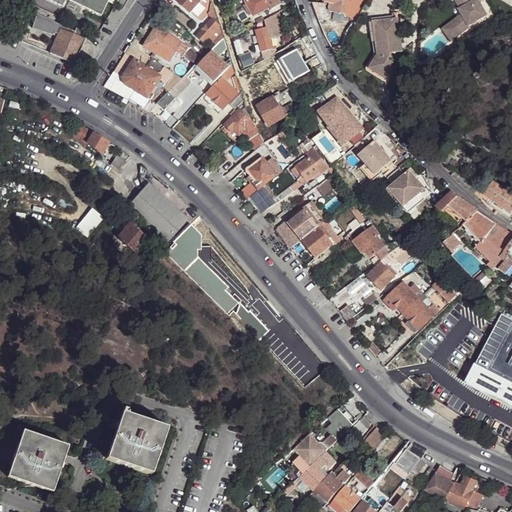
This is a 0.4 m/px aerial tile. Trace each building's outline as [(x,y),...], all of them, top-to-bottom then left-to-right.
[(108,1),(108,0),(50,0),(63,6),(66,0),(70,0),(101,15),(108,1)] [(175,0),(190,13),(201,0),(175,0)] [(248,0),(247,1),(255,15),(271,6),(272,8),(282,3),(280,0),(248,0)] [(343,14),(344,0),(324,0),(325,1),(330,3),(329,9),(332,12),(343,14)] [(458,0),(464,9),(463,9),(465,13),(448,27),(458,38),(475,24),(474,22),(490,12),(482,0),(458,0)] [(216,16),(212,2),(208,3),(208,7),(207,8),(211,22),(216,16)] [(355,22),(360,14),(354,10),(349,18),(355,22)] [(278,12),(265,20),(267,27),(255,30),(265,60),(277,52),(276,47),(274,48),(271,39),(283,35),(278,18),(280,16),(278,12)] [(208,47),(211,50),(212,50),(224,38),(216,16),(211,22),(198,36),(204,42),(211,36),(215,40),(208,47)] [(32,31),(54,39),(55,36),(58,37),(53,50),(50,57),(74,67),(85,43),(87,36),(76,31),(74,35),(63,29),(37,17),(32,31)] [(394,21),(381,23),(383,34),(376,35),(378,54),(369,68),(389,80),(396,67),(392,65),(393,63),(388,60),(392,54),(398,53),(396,42),(401,42),(400,33),(395,33),(394,21)] [(383,34),(381,23),(374,23),(376,35),(383,34)] [(152,57),(157,61),(167,68),(168,69),(171,62),(170,61),(178,50),(182,44),(157,27),(156,29),(145,46),(155,53),(152,57)] [(227,48),(224,38),(212,50),(213,51),(219,56),(227,48)] [(189,48),(182,44),(178,50),(184,54),(189,48)] [(184,54),(192,61),(195,64),(200,59),(189,48),(184,54)] [(211,50),(210,51),(196,65),(198,67),(213,51),(212,50),(211,50)] [(161,77),(150,68),(128,51),(116,70),(125,77),(125,78),(125,81),(127,84),(149,98),(157,87),(155,85),(161,77)] [(213,51),(198,67),(215,83),(223,75),(230,68),(225,62),(219,56),(213,51)] [(230,68),(233,65),(229,56),(225,62),(230,68)] [(192,61),(178,75),(179,76),(182,79),(185,76),(196,65),(195,64),(192,61)] [(162,75),(166,69),(155,62),(150,68),(161,77),(162,75)] [(479,87),(498,77),(493,64),(473,74),(479,87)] [(227,78),(233,74),(235,72),(233,65),(230,68),(223,75),(227,78)] [(168,69),(167,68),(166,69),(162,75),(169,81),(174,73),(168,69)] [(182,79),(179,76),(167,90),(169,92),(174,87),(182,79)] [(185,76),(182,79),(174,87),(180,93),(191,82),(185,76)] [(223,79),(208,93),(224,109),(238,94),(223,79)] [(277,86),(279,89),(288,83),(287,80),(277,86)] [(288,83),(279,89),(281,92),(290,87),(288,83)] [(169,92),(157,103),(165,110),(180,93),(174,87),(169,92)] [(282,93),(276,96),(280,103),(286,99),(282,93)] [(236,110),(245,101),(243,95),(232,105),(236,110)] [(280,103),(276,96),(259,106),(271,126),(287,116),(283,110),(280,103)] [(329,116),(344,103),(340,98),(322,114),(330,123),(333,120),(329,116)] [(283,110),(287,116),(303,107),(300,100),(283,110)] [(352,142),(356,146),(367,137),(363,132),(367,129),(344,103),(329,116),(333,120),(337,125),(352,142)] [(225,124),(233,131),(234,130),(240,135),(246,128),(249,132),(256,125),(242,111),(236,118),(234,116),(225,124)] [(92,133),(79,125),(71,137),(84,145),(92,133)] [(347,146),(352,142),(337,125),(332,129),(347,146)] [(262,144),(266,140),(261,132),(257,135),(262,144)] [(92,133),(84,145),(91,149),(101,155),(108,142),(92,133)] [(367,137),(356,146),(357,148),(368,138),(367,137)] [(283,141),(274,148),(290,167),(290,166),(300,159),(294,152),(293,153),(283,141)] [(372,168),(389,153),(378,141),(362,156),(369,164),(372,168)] [(300,159),(290,166),(292,170),(299,179),(304,176),(308,181),(303,184),(305,187),(301,190),(305,195),(318,185),(313,177),(320,172),(322,170),(323,172),(329,168),(318,154),(321,152),(317,145),(306,154),(300,159)] [(395,161),(389,153),(372,168),(379,176),(389,166),(395,161)] [(267,185),(278,176),(263,157),(249,167),(248,173),(250,175),(247,178),(251,183),(252,182),(253,184),(243,192),(248,198),(258,190),(259,191),(263,187),(267,185)] [(363,169),(367,174),(372,168),(369,164),(363,169)] [(372,168),(367,174),(375,183),(391,168),(389,166),(379,176),(372,168)] [(405,207),(427,188),(423,183),(421,184),(417,180),(419,179),(410,168),(388,187),(395,195),(405,207)] [(278,176),(267,185),(281,203),(294,193),(293,190),(297,187),(294,184),(296,183),(288,173),(286,170),(278,176)] [(299,179),(292,170),(288,173),(296,183),(300,180),(299,179)] [(330,175),(318,185),(316,186),(323,195),(338,183),(342,180),(335,172),(330,175)] [(308,181),(304,176),(299,179),(300,180),(303,184),(308,181)] [(342,180),(338,183),(351,200),(354,197),(349,189),(342,180)] [(149,181),(126,205),(165,242),(188,218),(149,181)] [(495,202),(511,213),(511,211),(511,191),(511,194),(505,190),(492,182),(484,195),(487,197),(495,202)] [(259,191),(251,197),(267,213),(281,203),(267,185),(263,187),(259,191)] [(391,198),(395,195),(388,187),(384,191),(391,198)] [(448,205),(457,196),(451,191),(442,201),(448,205)] [(464,219),(466,221),(478,210),(457,196),(448,205),(449,206),(464,219)] [(351,200),(347,203),(358,217),(365,211),(359,203),(354,197),(351,200)] [(511,220),(511,212),(511,213),(495,202),(487,197),(483,201),(490,205),(497,211),(511,220)] [(324,223),(326,221),(310,201),(303,207),(305,210),(288,223),(302,240),(318,228),(324,223)] [(448,205),(442,201),(437,207),(444,212),(449,206),(448,205)] [(458,225),(464,219),(449,206),(444,212),(458,225)] [(294,247),(302,240),(288,223),(305,210),(303,207),(278,226),(294,247)] [(466,221),(463,224),(479,239),(482,242),(497,224),(478,210),(466,221)] [(373,223),(369,217),(363,222),(368,228),(370,226),(373,223)] [(131,223),(120,237),(138,252),(149,239),(131,223)] [(340,242),(324,223),(318,228),(332,244),(335,247),(340,242)] [(482,242),(479,239),(473,245),(488,260),(485,262),(491,267),(501,258),(500,256),(511,240),(511,233),(503,228),(497,224),(482,242)] [(201,235),(190,225),(173,241),(174,243),(166,251),(228,313),(238,303),(225,291),(229,287),(198,256),(198,250),(201,250),(201,235)] [(355,238),(364,231),(360,225),(348,235),(352,240),(355,238)] [(370,226),(368,228),(364,231),(355,238),(364,250),(370,257),(380,249),(384,246),(376,236),(377,235),(370,226)] [(318,228),(302,240),(315,257),(325,250),(332,244),(318,228)] [(447,237),(442,241),(449,250),(459,242),(452,233),(447,237)] [(113,245),(117,248),(123,242),(118,239),(113,245)] [(511,240),(500,256),(502,259),(504,263),(510,266),(511,267),(511,266),(511,240)] [(393,241),(388,244),(393,250),(397,248),(401,245),(393,241)] [(402,243),(401,245),(397,248),(401,253),(402,255),(408,250),(402,243)] [(385,245),(384,246),(380,249),(381,251),(372,259),(376,264),(380,260),(387,254),(390,252),(385,245)] [(397,248),(393,250),(390,252),(387,254),(391,260),(392,262),(398,258),(397,255),(401,253),(397,248)] [(325,250),(315,257),(321,265),(331,257),(325,250)] [(391,260),(387,254),(380,260),(382,262),(385,266),(391,260)] [(385,266),(382,262),(368,275),(380,288),(394,276),(385,266)] [(510,266),(504,263),(499,267),(506,272),(510,266)] [(456,293),(441,277),(434,284),(449,300),(456,293)] [(403,313),(422,295),(419,291),(414,295),(409,290),(403,283),(388,297),(394,304),(403,313)] [(409,290),(414,295),(419,291),(414,285),(409,290)] [(363,300),(367,305),(378,297),(374,292),(363,300)] [(432,305),(422,295),(403,313),(412,322),(419,329),(438,311),(433,305),(432,305)] [(391,307),(394,304),(388,297),(384,300),(391,307)] [(231,316),(259,340),(261,338),(269,330),(250,311),(248,312),(240,304),(237,313),(234,311),(231,316)] [(420,346),(432,356),(460,323),(448,313),(420,346)] [(511,319),(502,315),(465,382),(511,407),(511,319)] [(419,329),(412,322),(408,326),(415,332),(419,329)] [(345,404),(339,409),(354,425),(360,419),(345,404)] [(288,476),(294,483),(327,451),(350,429),(354,425),(339,409),(329,418),(334,423),(328,429),(333,435),(322,445),(312,433),(304,440),(296,448),(303,456),(292,466),(295,470),(288,476)] [(172,426),(128,411),(111,458),(157,473),(172,426)] [(370,422),(364,415),(360,419),(354,425),(350,429),(358,438),(369,428),(370,422)] [(387,437),(378,429),(364,444),(373,452),(387,437)] [(74,445),(29,430),(13,477),(58,492),(74,445)] [(404,452),(401,451),(389,465),(392,467),(395,464),(408,475),(413,469),(421,458),(408,448),(404,452)] [(314,491),(327,478),(320,471),(323,468),(328,464),(332,468),(337,463),(327,451),(294,483),(301,490),(305,487),(302,484),(305,481),(314,491)] [(427,463),(421,458),(413,469),(418,473),(427,463)] [(370,489),(376,482),(374,480),(379,474),(369,465),(363,471),(362,470),(355,477),(370,489)] [(455,472),(441,465),(437,470),(429,482),(424,489),(441,499),(451,480),(455,472)] [(429,482),(437,470),(432,466),(424,477),(429,482)] [(320,471),(327,478),(330,475),(323,468),(320,471)] [(337,481),(330,475),(327,478),(314,491),(313,493),(316,496),(319,492),(329,502),(352,477),(346,470),(340,477),(337,481)] [(333,471),(330,475),(337,481),(340,477),(333,471)] [(490,481),(481,477),(475,490),(484,494),(490,481)] [(461,485),(455,482),(442,505),(456,511),(461,511),(464,507),(465,508),(473,492),(472,491),(476,482),(465,478),(461,485)] [(451,480),(441,499),(444,501),(455,482),(451,480)] [(292,484),(285,491),(288,495),(296,488),(292,484)] [(350,511),(361,499),(347,487),(336,499),(347,509),(344,511),(350,511)] [(329,502),(319,492),(316,496),(326,506),(329,502)] [(377,511),(379,511),(388,502),(385,500),(384,501),(381,498),(380,499),(377,497),(376,499),(374,498),(368,504),(377,511)] [(402,497),(394,507),(400,511),(408,502),(402,497)] [(332,504),(339,511),(344,511),(347,509),(336,499),(332,504)] [(364,501),(355,511),(377,511),(368,504),(364,501)] [(394,507),(388,502),(379,511),(400,511),(394,507)]
